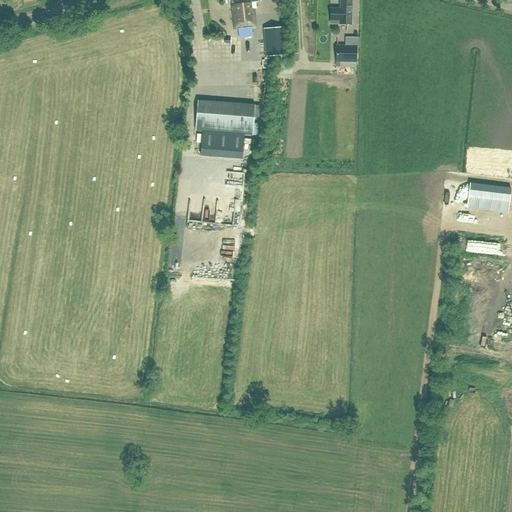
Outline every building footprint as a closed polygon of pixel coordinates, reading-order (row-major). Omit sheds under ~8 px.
[(230,0),(235,29),(256,26),(254,9),(256,8),(255,2),(260,1),(259,0),(230,0)] [(350,24),(351,0),(339,0),(340,7),(329,6),(329,23),(350,24)] [(264,30),(265,55),(284,55),(284,28),(264,30)] [(335,62),(356,62),(356,46),(335,45),(335,62)] [(240,104),(197,101),(195,131),(252,135),(254,117),(258,117),(259,105),(240,104)] [(224,174),(231,176),(234,169),(227,166),(224,174)] [(510,188),(469,183),(467,197),(508,201),(510,188)] [(233,198),(232,188),(219,189),(219,199),(233,198)]
